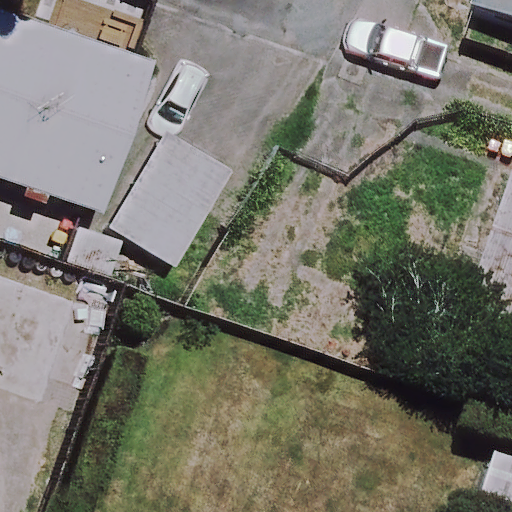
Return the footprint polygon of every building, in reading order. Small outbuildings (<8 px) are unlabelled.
[(511,0),(481,0),(473,17),(511,34),(511,0)] [(139,67),(0,19),(0,184),(87,215),(139,67)] [(218,165),(154,134),(105,235),(169,266),(218,165)] [(511,176),(511,177),(461,340),(511,356),(511,176)] [(100,297),(0,262),(0,396),(59,417),(100,297)]
